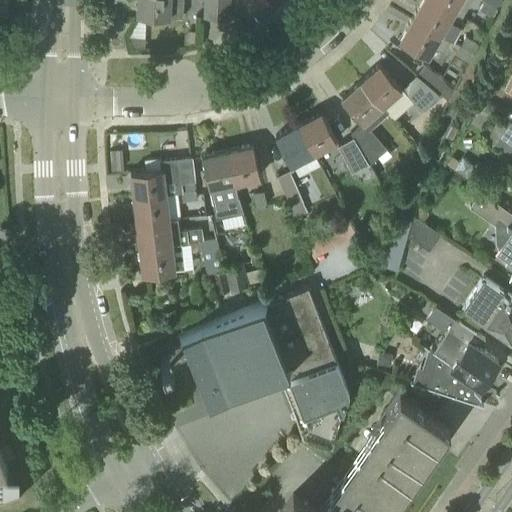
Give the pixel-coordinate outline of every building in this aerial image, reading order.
[(182,0),(137,0),(137,15),(169,16),(182,16),(182,0)] [(204,0),(204,17),(228,18),(228,0),(204,0)] [(440,33),(451,39),(459,25),(449,19),(453,12),(433,0),(422,0),(413,17),(440,33)] [(433,0),(453,12),(459,0),(433,0)] [(492,15),(497,6),(485,0),(483,0),(479,9),(492,15)] [(400,40),(428,56),(440,33),(413,17),(400,40)] [(145,37),(129,36),(133,47),(145,48),(145,37)] [(461,45),(474,52),(478,43),(466,36),(461,45)] [(474,52),(461,45),(457,54),(469,61),(474,52)] [(362,79),(383,103),(402,87),(380,63),(362,79)] [(438,91),(446,81),(425,64),(418,73),(438,91)] [(387,147),(383,143),(370,128),(388,112),(391,114),(392,114),(384,104),(383,103),(362,79),(342,98),(362,121),(350,132),(353,136),(368,162),(387,147)] [(299,123),(314,152),(337,140),(322,111),(299,123)] [(509,121),(492,144),(511,158),(511,121),(511,122),(509,121)] [(291,164),(314,152),(299,123),(276,135),(291,164)] [(368,162),(353,136),(338,144),(342,153),(334,158),(342,172),(351,167),(354,172),(368,162)] [(253,144),(226,150),(233,181),(260,175),(253,144)] [(237,196),(233,181),(226,150),(202,155),(216,217),(243,211),(238,196),(237,196)] [(162,167),(130,171),(134,197),(165,193),(181,191),(196,189),(192,156),(161,160),(162,167)] [(459,160),(452,156),(447,164),(454,168),(459,160)] [(467,177),(474,165),(463,157),(455,169),(467,177)] [(289,170),(278,174),(297,220),(309,215),(289,170)] [(197,199),(196,189),(181,191),(182,201),(197,199)] [(253,192),(256,207),(267,205),(264,190),(253,192)] [(497,245),(500,247),(499,248),(510,256),(505,264),(511,268),(511,212),(480,190),(469,205),(495,223),(499,217),(506,222),(495,239),(496,242),(497,245)] [(137,221),(168,218),(165,193),(134,197),(137,221)] [(440,233),(413,213),(407,234),(429,249),(440,233)] [(303,234),(312,253),(355,233),(346,214),(303,234)] [(407,235),(407,234),(411,218),(398,214),(393,231),(407,235)] [(203,240),(201,228),(187,230),(187,228),(180,229),(178,217),(168,218),(137,221),(140,248),(182,243),(182,242),(186,241),(186,242),(203,240)] [(216,239),(203,240),(186,242),(188,252),(199,250),(214,248),(218,248),(216,239)] [(143,273),(175,269),(175,268),(185,267),(182,243),(140,248),(143,273)] [(402,252),(389,248),(384,265),(397,268),(398,269),(402,252)] [(225,266),(232,289),(253,282),(246,260),(225,266)] [(223,269),(211,272),(216,293),(229,290),(223,269)] [(483,275),(461,306),(511,341),(511,338),(511,295),(508,292),(503,295),(501,294),(504,290),(483,275)] [(269,301),(268,299),(177,335),(178,337),(183,335),(208,398),(203,400),(204,402),(279,373),(303,434),(332,443),(348,389),(308,284),(269,301)] [(455,318),(433,351),(427,370),(422,368),(418,383),(496,408),(496,407),(476,400),(481,396),(478,391),(474,388),(478,383),(481,385),(482,383),(485,385),(491,376),(488,374),(498,359),(479,346),(485,338),(455,318)] [(377,363),(391,366),(393,354),(379,351),(377,363)] [(391,511),(450,430),(400,394),(383,418),(383,419),(318,511),(293,494),(280,511),(391,511)] [(0,443),(0,506),(18,500),(4,459),(15,456),(9,440),(0,443)]
